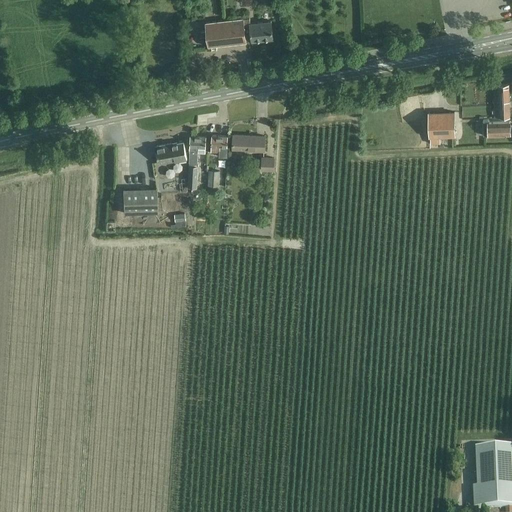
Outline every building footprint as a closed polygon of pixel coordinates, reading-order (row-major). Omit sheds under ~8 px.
[(249,17),(242,18),(245,40),(251,40),(273,38),(271,20),(250,22),(249,17)] [(245,40),(242,18),(205,22),(208,46),(245,41),(245,40)] [(508,85),(493,85),(495,117),(510,116),(508,85)] [(453,112),(444,112),(428,113),(429,137),(453,136),(453,112)] [(489,120),(483,120),(484,136),(511,135),(510,122),(489,123),(489,120)] [(233,147),(246,148),(246,150),(264,151),(265,136),(234,134),(233,147)] [(206,135),(190,135),(189,135),(189,146),(188,151),(197,152),(197,151),(205,151),(205,147),(206,147),(206,135)] [(212,135),(211,146),(212,146),(211,151),(220,151),(220,157),(227,157),(227,146),(228,136),(212,135)] [(187,157),(184,141),(172,144),(171,141),(156,144),(160,162),(187,157)] [(190,155),(189,177),(197,177),(198,155),(190,155)] [(262,157),(262,169),(274,169),(274,157),(262,157)] [(167,163),(165,170),(172,172),(174,165),(167,163)] [(219,169),(209,169),(209,184),(219,185),(219,169)] [(156,188),(122,189),(123,214),(158,213),(156,188)] [(185,213),(175,214),(176,221),(186,220),(185,213)] [(505,511),(511,511),(511,446),(475,448),(478,509),(506,508),(505,511)]
